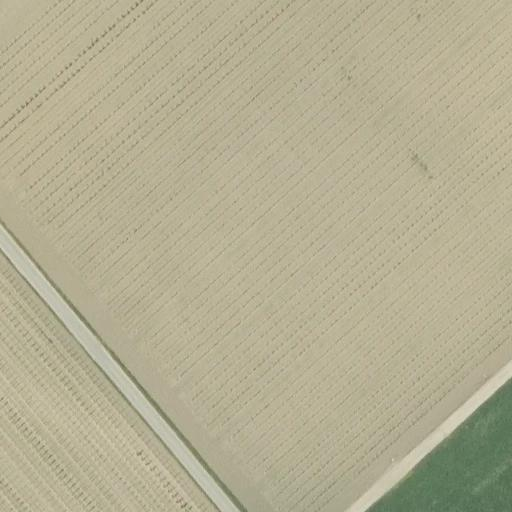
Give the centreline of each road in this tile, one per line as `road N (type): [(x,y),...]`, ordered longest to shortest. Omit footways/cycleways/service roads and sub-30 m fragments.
road 1 (track): [(226,511),(0,242)]
road 2 (track): [(350,511),(511,365)]
